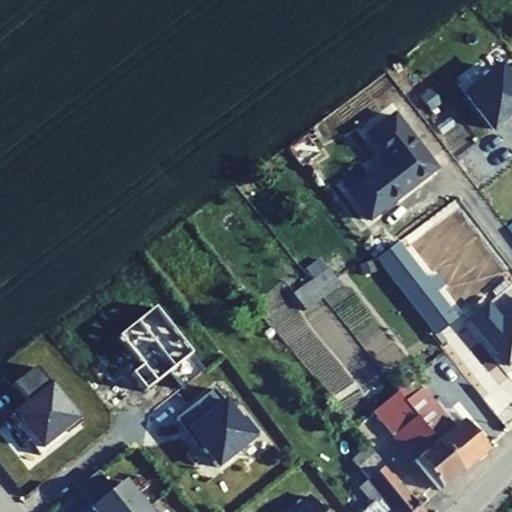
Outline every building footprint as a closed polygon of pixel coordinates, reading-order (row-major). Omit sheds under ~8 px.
[(511,85),(511,66),(502,74),(499,70),(466,96),(491,130),(511,114),(511,112),(511,86),(511,85)] [(373,258),(433,333),(457,316),(398,237),(373,258)] [(323,263),(306,276),(321,295),(339,281),(323,263)] [(286,292),(301,311),(321,295),(306,276),(286,292)] [(511,305),(496,319),(511,339),(511,305)] [(203,372),(153,309),(116,339),(153,386),(167,375),(180,390),(203,372)] [(479,331),(505,365),(511,359),(511,339),(496,319),(479,331)] [(392,384),(395,388),(461,471),(489,447),(466,416),(454,425),(431,396),(423,385),(428,380),(415,365),(392,384)] [(40,456),(80,423),(33,368),(11,386),(26,404),(9,419),(40,456)] [(431,396),(454,425),(466,416),(441,387),(431,396)] [(371,407),(438,490),(461,471),(395,388),(371,407)] [(239,420),(214,389),(175,420),(186,435),(189,432),(217,467),(259,434),(245,416),(239,420)] [(315,420),(326,434),(345,419),(334,405),(315,420)] [(367,479),(370,483),(387,470),(367,446),(351,459),(367,479)] [(358,511),(421,511),(417,507),(387,470),(370,483),(367,479),(358,487),(370,500),(357,510),(358,511)] [(95,511),(144,511),(146,510),(124,482),(114,490),(99,471),(77,488),(95,511)] [(321,511),(310,497),(291,511),(321,511)]
